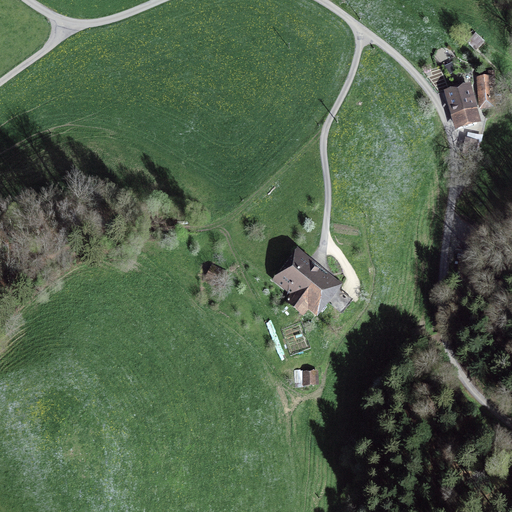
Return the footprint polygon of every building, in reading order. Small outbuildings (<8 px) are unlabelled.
[(490,99),(489,78),(478,79),(480,100),(490,99)] [(477,112),(474,105),(472,106),(467,89),(449,94),(458,128),(476,123),(474,113),(477,112)] [(462,170),(468,172),(473,162),(477,143),(466,141),(463,160),(466,161),(462,170)] [(281,279),(297,291),(289,302),(300,311),(309,301),(316,307),(332,287),(298,259),(281,279)] [(340,313),(350,301),(337,290),(327,302),(340,313)] [(314,374),(306,374),(306,383),(314,383),(314,374)]
